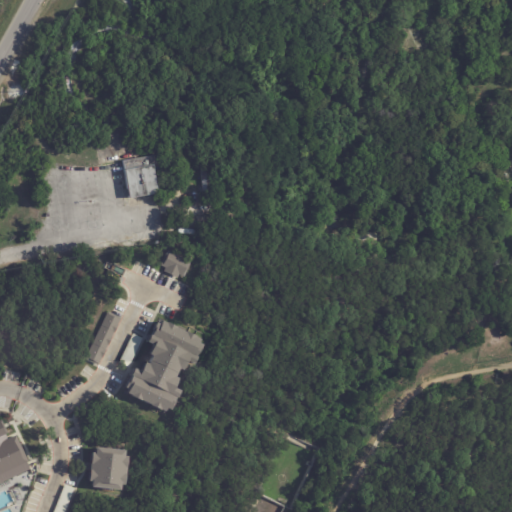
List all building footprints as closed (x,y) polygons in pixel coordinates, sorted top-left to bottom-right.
[(158,196),(129,200),(123,162),(160,156),(161,165),(155,166),(160,195),(158,196)] [(201,160),(209,159),(212,204),(204,205),(201,160)] [(182,279),(190,261),(166,251),(158,269),(182,279)] [(98,364),(119,320),(106,313),(84,358),(98,364)] [(167,413),(171,407),(178,390),(172,388),(179,368),(183,363),(184,362),(192,365),(200,344),(184,332),(158,322),(149,334),(145,343),(150,346),(143,365),(139,370),(139,371),(131,368),(123,390),(138,402),(167,413)] [(88,488),(123,491),(126,451),(91,448),(88,488)]
